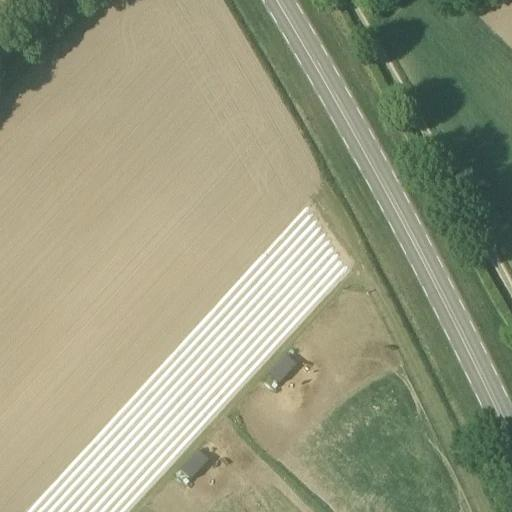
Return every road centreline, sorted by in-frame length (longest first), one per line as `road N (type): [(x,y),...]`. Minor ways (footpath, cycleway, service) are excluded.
road 1 (primary): [(511,440),(278,0)]
road 2 (track): [(357,0),(511,291)]
